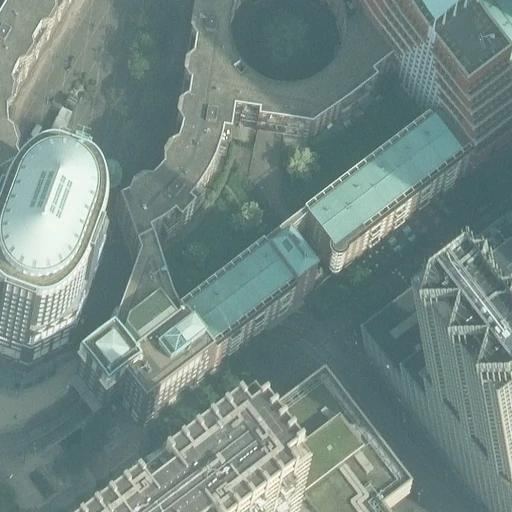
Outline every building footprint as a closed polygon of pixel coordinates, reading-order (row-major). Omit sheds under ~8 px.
[(46,42),(71,0),(15,0),(16,0),(5,18),(46,42)] [(329,0),(195,0),(180,99),(175,132),(172,149),(170,157),(167,164),(165,168),(159,178),(152,188),(144,196),(134,203),(129,206),(124,209),(113,214),(117,223),(131,263),(146,255),(147,258),(175,240),(181,236),(224,206),(245,190),(255,140),(280,144),(278,164),(389,79),(350,28),(343,18),(342,18),(330,1),(329,0)] [(511,0),(385,0),(382,3),(384,6),(368,19),(364,22),(362,18),(360,20),(350,28),(389,79),(434,138),(466,179),(467,181),(487,166),(485,164),(490,160),(490,161),(492,162),(511,147),(510,146),(510,145),(511,143),(511,0)] [(354,0),(368,19),(384,6),(382,3),(385,0),(354,0)] [(19,88),(46,42),(5,18),(0,27),(0,116),(8,118),(10,111),(13,99),(19,88)] [(7,134),(7,122),(8,118),(0,116),(0,190),(9,185),(10,186),(20,180),(14,169),(10,158),(8,146),(7,134)] [(466,179),(434,138),(301,240),(332,281),(359,260),(413,219),(442,197),(466,179)] [(121,179),(121,178),(122,173),(120,169),(117,166),(113,163),(109,163),(104,164),(101,166),(98,170),(96,175),(96,180),(98,185),(101,189),(105,192),(108,193),(111,193),(115,191),(119,188),(121,184),(121,179)] [(90,293),(98,270),(99,270),(100,265),(99,261),(98,261),(91,245),(91,244),(90,241),(89,241),(82,225),(83,225),(81,220),(72,217),(72,218),(49,210),(49,209),(40,206),(36,208),(37,209),(21,217),(20,216),(17,218),(1,227),(1,226),(0,226),(0,364),(6,366),(17,370),(16,371),(26,375),(30,372),(29,371),(45,363),(46,364),(49,363),(48,362),(65,353),(65,354),(69,352),(71,347),(70,347),(78,324),(79,325),(81,320),(80,320),(88,297),(89,298),(90,293)] [(511,245),(425,313),(481,383),(509,417),(511,420),(511,245)] [(179,398),(208,376),(178,337),(174,332),(172,329),(171,327),(169,324),(166,318),(165,315),(164,312),(163,309),(162,305),(162,303),(147,258),(146,255),(131,263),(135,275),(115,332),(112,332),(110,334),(108,337),(104,346),(104,347),(104,351),(106,354),(107,355),(73,381),(82,392),(91,404),(97,412),(101,416),(120,402),(140,428),(179,398)] [(288,314),(295,309),(298,307),(302,303),(304,289),(283,261),(276,266),(274,263),(262,270),(261,270),(244,286),(178,337),(208,376),(271,328),(288,314)] [(481,383),(425,313),(367,359),(423,429),(451,464),(461,475),(465,480),(470,486),(485,504),(491,511),(511,511),(511,420),(509,417),(481,383)] [(374,511),(399,495),(322,396),(291,420),(292,421),(266,441),(261,435),(238,452),(159,511),(374,511)]
